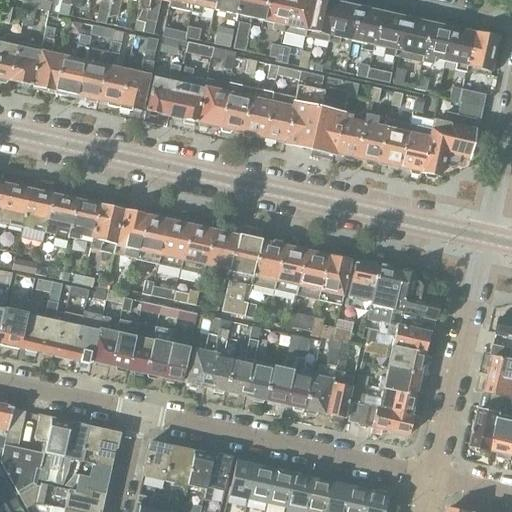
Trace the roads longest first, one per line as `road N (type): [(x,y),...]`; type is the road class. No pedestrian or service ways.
road 1 (residential): [(484,236),(0,130)]
road 2 (residential): [(430,478),(139,413)]
road 3 (residential): [(430,478),(484,236)]
road 4 (residential): [(139,413),(0,382)]
road 5 (residential): [(484,236),(511,118)]
